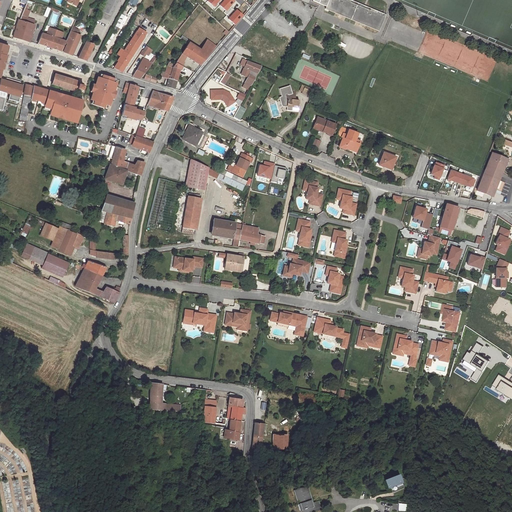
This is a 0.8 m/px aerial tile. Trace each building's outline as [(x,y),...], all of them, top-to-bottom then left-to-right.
[(105,0),(101,10),(111,15),(114,9),(113,9),(116,4),(107,0),(105,0)] [(107,0),(116,4),(113,9),(114,9),(118,0),(107,0)] [(231,0),(224,0),(219,6),(225,11),(234,2),(231,0)] [(378,27),(382,16),(344,0),(324,0),(323,0),(321,0),(320,4),(327,7),(377,27),(378,27)] [(386,15),(350,0),(344,0),(382,16),(378,27),(377,27),(327,7),(326,9),(379,31),(386,15)] [(236,10),(228,19),(234,25),(243,15),(236,10)] [(120,29),(127,17),(121,14),(114,26),(120,29)] [(30,42),(35,25),(32,24),(20,21),(19,20),(16,28),(14,27),(13,31),(15,32),(13,37),(30,42)] [(144,36),(146,33),(139,28),(136,32),(144,36)] [(42,34),(38,44),(44,46),(45,42),(48,43),(52,44),(56,31),(53,29),(52,32),(48,31),(47,35),(42,34)] [(59,46),(58,50),(62,51),(63,49),(66,42),(61,40),(62,36),(59,35),(60,32),(56,31),(52,44),(55,45),(59,46)] [(72,55),(81,36),(77,35),(71,32),(66,42),(63,49),(65,50),(64,52),(72,55)] [(139,44),(144,36),(136,32),(131,39),(139,44)] [(189,43),(190,41),(182,35),(180,38),(188,44),(181,54),(187,57),(200,65),(216,46),(207,40),(201,50),(189,43)] [(122,72),(139,44),(131,39),(124,50),(120,56),(118,60),(118,61),(114,67),(122,72)] [(86,61),(94,45),(86,42),(79,58),(86,61)] [(148,51),(150,49),(145,46),(140,54),(145,57),(146,54),(148,56),(150,52),(148,51)] [(181,66),(187,57),(181,54),(176,63),(181,66)] [(152,64),(144,59),(133,77),(140,79),(152,64)] [(247,61),(241,76),(247,79),(243,87),(249,90),(261,67),(247,61)] [(174,66),(169,63),(165,77),(167,78),(166,80),(168,81),(167,87),(174,89),(177,78),(170,75),(173,68),(174,66)] [(180,70),(182,66),(181,66),(176,63),(174,66),(173,68),(170,75),(177,78),(179,70),(180,70)] [(224,85),(229,74),(224,72),(219,82),(224,85)] [(78,90),(80,85),(78,81),(55,74),(52,84),(75,91),(78,90)] [(95,101),(94,104),(104,108),(105,104),(109,106),(112,98),(115,90),(117,83),(113,82),(114,78),(104,75),(103,79),(98,77),(96,84),(93,93),(91,99),(95,101)] [(19,100),(23,86),(1,80),(0,83),(0,91),(10,94),(9,97),(19,100)] [(124,105),(132,107),(139,87),(130,83),(128,88),(126,94),(124,105)] [(24,95),(31,97),(33,87),(33,86),(26,84),(24,95)] [(305,85),(302,92),(310,96),(313,89),(305,85)] [(292,92),(290,86),(279,89),(281,96),(279,97),(282,106),(287,107),(287,110),(292,110),(293,105),(298,105),(299,100),(295,99),(292,99),(292,93),(292,92)] [(42,89),(33,87),(31,97),(31,100),(35,102),(35,100),(38,101),(42,89)] [(49,91),(42,89),(38,101),(41,102),(41,103),(45,105),(49,91)] [(221,98),(223,99),(223,100),(226,105),(234,100),(229,93),(222,90),(210,91),(211,100),(220,99),(221,98)] [(45,105),(44,107),(51,110),(51,112),(50,116),(60,118),(60,116),(64,117),(63,119),(71,122),(72,119),(75,120),(76,116),(79,107),(80,104),(76,103),(77,100),(64,96),(63,99),(58,97),(59,94),(49,91),(45,105)] [(152,91),(149,99),(148,101),(160,105),(158,108),(166,111),(173,97),(152,91)] [(238,92),(235,98),(242,101),(244,95),(238,92)] [(31,97),(24,95),(20,119),(27,120),(31,100),(31,97)] [(121,115),(136,119),(138,109),(132,107),(124,105),(121,115)] [(138,109),(136,119),(138,120),(141,121),(144,111),(141,110),(138,109)] [(332,135),(336,125),(318,117),(314,127),(324,130),(323,132),(332,135)] [(123,130),(127,131),(129,125),(132,127),(134,121),(127,118),(123,130)] [(196,146),(202,132),(189,126),(183,139),(196,146)] [(347,129),(341,126),(337,135),(343,138),(345,134),(347,129)] [(142,138),(143,136),(145,130),(138,128),(135,136),(142,138)] [(356,152),(363,135),(349,130),(347,135),(345,134),(343,138),(340,147),(345,149),(346,148),(356,152)] [(142,138),(135,136),(132,144),(130,146),(148,153),(153,142),(145,139),(142,138)] [(317,150),(321,141),(314,139),(311,148),(317,150)] [(123,162),(126,150),(115,147),(112,146),(109,157),(112,159),(123,162)] [(391,169),(396,157),(384,152),(379,164),(391,169)] [(242,153),(233,171),(243,176),(251,158),(242,153)] [(503,166),(506,159),(491,153),(486,166),(501,172),(503,166)] [(131,173),(134,165),(123,162),(112,159),(110,165),(127,171),(131,173)] [(186,186),(202,189),(206,166),(191,159),(186,186)] [(145,162),(137,161),(136,165),(134,165),(131,173),(140,176),(145,162)] [(269,167),(267,178),(271,179),(274,164),(264,162),(263,166),(269,167)] [(104,179),(122,185),(127,171),(110,165),(109,164),(104,179)] [(263,166),(259,165),(257,176),(267,178),(269,167),(263,166)] [(285,170),(286,168),(274,165),(271,181),(277,182),(278,178),(276,177),(278,169),(285,170)] [(434,165),(432,165),(429,174),(434,176),(438,177),(442,168),(434,165)] [(501,172),(486,166),(483,174),(498,180),(501,172)] [(285,170),(278,169),(276,177),(278,178),(284,179),(285,170)] [(472,179),(449,170),(446,179),(468,188),(469,185),(472,179)] [(242,191),(245,182),(219,171),(215,180),(242,191)] [(491,196),(498,180),(483,174),(476,190),(491,196)] [(317,183),(307,180),(306,186),(309,186),(307,191),(306,199),(310,200),(312,201),(311,204),(320,206),(322,195),(317,194),(318,188),(316,188),(317,183)] [(242,219),(246,193),(217,189),(213,215),(242,219)] [(351,191),(341,189),(340,194),(342,195),(341,200),(339,208),(344,209),(346,209),(345,213),(354,215),(356,204),(350,202),(351,197),(350,196),(351,191)] [(115,214),(120,199),(106,195),(101,210),(107,211),(115,214)] [(195,229),(201,198),(189,196),(188,197),(183,227),(195,229)] [(135,201),(133,200),(132,202),(120,199),(115,214),(131,218),(135,201)] [(437,231),(448,235),(457,208),(445,204),(437,231)] [(412,218),(423,221),(425,213),(426,210),(421,208),(416,207),(412,218)] [(485,212),(476,209),(471,209),(468,211),(467,212),(483,218),(485,212)] [(106,224),(114,226),(116,220),(122,222),(130,224),(131,218),(115,214),(107,211),(103,226),(105,226),(106,224)] [(425,213),(423,221),(421,228),(428,230),(429,228),(433,215),(425,213)] [(308,229),(310,222),(298,219),(296,226),(299,227),(298,231),(300,232),(298,240),(299,240),(300,240),(299,245),(308,247),(310,237),(308,237),(309,234),(310,229),(308,229)] [(215,220),(212,235),(235,239),(233,246),(238,247),(240,240),(242,230),(236,229),(237,224),(215,220)] [(47,221),(41,235),(53,240),(51,245),(59,249),(67,231),(68,230),(47,221)] [(240,240),(250,242),(250,244),(254,245),(254,242),(263,244),(265,236),(257,235),(258,229),(242,226),(242,230),(240,240)] [(509,231),(501,227),(498,235),(499,235),(495,243),(498,245),(495,250),(501,253),(504,247),(505,248),(507,243),(508,244),(510,240),(506,238),(509,231)] [(345,240),(346,233),(334,230),(333,237),(336,238),(335,242),(336,243),(334,251),(335,251),(337,251),(336,256),(344,258),(346,248),(345,247),(345,245),(346,240),(345,240)] [(58,251),(74,257),(81,242),(90,246),(91,255),(97,256),(98,252),(96,251),(95,242),(83,237),(83,236),(76,233),(76,235),(67,231),(59,249),(58,251)] [(418,248),(416,257),(426,260),(427,256),(429,256),(430,254),(436,255),(439,239),(431,236),(429,243),(427,243),(422,242),(421,249),(418,248)] [(460,250),(455,248),(450,246),(445,261),(450,263),(448,267),(454,269),(460,250)] [(227,254),(227,258),(225,270),(241,272),(244,257),(239,256),(227,254)] [(475,268),(478,258),(469,255),(466,265),(475,268)] [(63,274),(67,265),(47,256),(43,265),(63,274)] [(193,257),(193,260),(175,257),(174,265),(183,267),(182,272),(188,273),(188,271),(191,272),(192,268),(192,266),(194,267),(201,268),(203,259),(193,257)] [(479,257),(478,258),(475,268),(481,269),(484,259),(479,257)] [(289,267),(284,266),(283,272),(292,274),(299,275),(300,271),(301,269),(308,271),(310,263),(293,259),(291,264),(289,264),(289,267)] [(505,272),(505,269),(508,263),(500,259),(496,269),(496,287),(505,287),(505,278),(505,272)] [(79,279),(89,283),(93,283),(94,282),(99,284),(106,268),(88,261),(85,268),(84,270),(79,279)] [(336,273),(336,268),(330,267),(328,276),(327,283),(331,284),(333,284),(332,292),(340,294),(343,277),(338,276),(339,273),(336,273)] [(411,275),(413,270),(403,267),(401,273),(404,273),(403,278),(401,286),(405,287),(407,287),(407,291),(415,293),(418,282),(412,281),(413,275),(411,275)] [(447,277),(425,272),(423,280),(435,283),(437,283),(436,287),(435,291),(445,293),(445,290),(446,288),(451,289),(452,282),(446,281),(447,277)] [(105,293),(96,289),(99,284),(94,282),(93,283),(89,283),(79,279),(76,287),(103,298),(105,293)] [(105,293),(103,298),(114,303),(119,296),(120,293),(121,288),(117,287),(116,289),(113,288),(112,290),(107,288),(105,293)] [(449,323),(447,330),(456,332),(460,313),(451,311),(452,307),(446,305),(444,314),(443,321),(447,322),(449,323)] [(199,313),(185,311),(183,321),(192,322),(192,323),(205,325),(207,325),(206,331),(212,332),(213,326),(214,326),(216,315),(207,314),(207,309),(199,308),(199,312),(199,313)] [(237,327),(248,328),(250,311),(243,310),(242,314),(240,313),(234,312),(234,314),(227,313),(225,324),(237,327)] [(279,314),(272,312),(270,319),(278,320),(277,322),(288,325),(289,323),(296,324),(296,326),(295,329),(298,330),(297,335),(302,336),(307,316),(288,312),(288,315),(283,314),(279,313),(279,314)] [(330,320),(317,317),(314,332),(319,333),(319,331),(323,332),(322,333),(333,336),(334,336),(334,334),(342,336),(342,333),(343,330),(335,328),(336,327),(332,326),(329,325),(330,323),(330,320)] [(367,328),(360,326),(357,343),(367,345),(367,342),(373,343),(372,346),(379,348),(382,336),(375,335),(375,333),(369,332),(366,331),(367,328)] [(347,342),(348,334),(342,333),(342,336),(334,334),(334,336),(343,338),(341,347),(344,347),(344,344),(343,344),(344,341),(347,342)] [(403,336),(396,334),(393,351),(403,353),(411,355),(415,356),(418,344),(411,343),(411,341),(405,340),(403,339),(403,336)] [(442,343),(432,341),(429,354),(435,355),(435,352),(440,353),(439,356),(439,357),(448,359),(452,341),(445,340),(444,343),(442,343)] [(472,351),(478,355),(483,347),(477,343),(472,351)] [(472,351),(471,354),(468,352),(463,359),(466,361),(472,364),(478,355),(472,351)] [(489,361),(478,355),(472,364),(478,368),(483,371),(489,361)] [(483,371),(478,368),(471,378),(476,382),(483,371)] [(493,385),(498,389),(502,382),(511,387),(511,383),(499,375),(493,385)] [(511,387),(502,382),(498,389),(511,397),(511,387)] [(160,410),(180,411),(181,405),(167,404),(167,403),(165,403),(165,404),(161,403),(163,385),(151,383),(150,409),(160,410)] [(228,406),(231,407),(242,408),(243,400),(229,398),(228,406)] [(213,422),(215,401),(205,400),(203,421),(213,422)] [(242,408),(231,407),(230,419),(240,421),(241,414),(242,408)] [(230,419),(229,430),(239,432),(240,421),(230,419)] [(272,447),(272,435),(263,435),(263,423),(255,422),(253,448),(263,449),(263,447),(272,447)] [(239,432),(229,430),(224,429),(223,437),(238,439),(239,432)] [(288,436),(272,435),(272,447),(287,448),(288,436)] [(398,474),(384,480),(387,488),(401,482),(398,474)] [(293,489),(299,511),(317,511),(322,511),(320,502),(313,504),(308,485),(293,489)]
